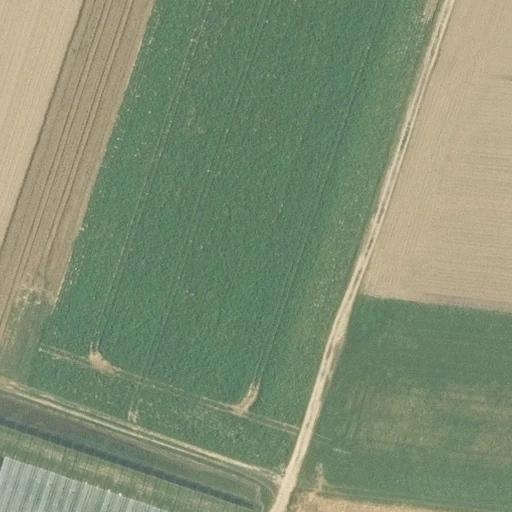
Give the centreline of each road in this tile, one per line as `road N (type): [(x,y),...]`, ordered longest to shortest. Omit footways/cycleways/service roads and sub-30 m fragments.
road 1 (track): [(275,511),(445,0)]
road 2 (track): [(0,386),(283,488),(504,511)]
